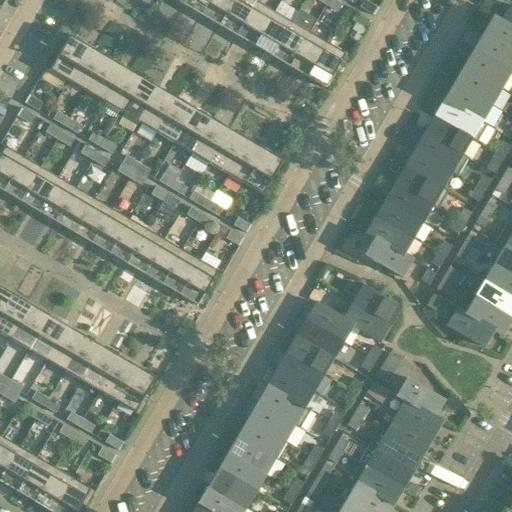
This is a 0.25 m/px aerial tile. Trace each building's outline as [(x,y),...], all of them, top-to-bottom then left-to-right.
[(201,16),(209,0),(186,0),(183,6),(201,16)] [(233,0),(209,0),(201,16),(218,26),(233,0)] [(233,0),(218,26),(236,37),(256,2),(252,0),(233,0)] [(342,5),(334,0),(328,0),(325,6),(338,13),(342,5)] [(364,0),(363,0),(359,7),(374,16),(378,8),(364,0)] [(274,13),(256,2),(236,37),(254,47),(274,13)] [(511,8),(503,23),(503,24),(511,29),(511,8)] [(254,47),(271,57),(292,23),(274,13),(254,47)] [(356,13),(352,21),(366,29),(371,21),(356,13)] [(511,29),(503,24),(503,23),(495,18),(485,36),(511,51),(511,29)] [(309,33),(292,23),(271,57),(289,68),(309,33)] [(289,68),(307,78),(327,44),(309,33),(289,68)] [(49,70),(68,81),(88,47),(69,36),(49,70)] [(511,73),(511,70),(511,51),(485,36),(476,51),(475,52),(511,73)] [(350,57),(327,44),(307,78),(325,89),(336,70),(340,73),(350,57)] [(105,57),(88,47),(68,81),(85,91),(105,57)] [(465,69),(501,90),(511,73),(475,52),(476,51),(474,50),(463,69),(465,70),(465,69)] [(85,91),(103,102),(123,67),(105,57),(85,91)] [(141,78),(123,67),(103,102),(121,112),(141,78)] [(491,106),(501,90),(465,69),(465,70),(455,86),(491,106)] [(158,88),(141,78),(121,112),(138,123),(158,88)] [(482,122),(491,106),(455,86),(446,102),(481,123),(482,122)] [(138,123),(156,133),(176,99),(158,88),(138,123)] [(42,103),(28,95),(24,103),(37,111),(42,103)] [(194,109),(176,99),(156,133),(173,143),(194,109)] [(472,140),(471,140),(476,143),(487,125),(482,122),(481,123),(446,102),(436,119),(472,140)] [(21,109),(16,117),(30,124),(34,116),(21,109)] [(173,143),(191,154),(211,119),(194,109),(173,143)] [(52,120),(64,127),(69,119),(57,112),(52,120)] [(69,119),(64,127),(77,134),(81,126),(69,119)] [(229,130),(211,119),(191,154),(209,164),(229,130)] [(462,156),(471,140),(472,140),(436,119),(426,135),(462,156)] [(57,140),(62,132),(49,125),(45,133),(57,140)] [(209,164),(226,174),(247,140),(229,130),(209,164)] [(74,139),(62,132),(57,140),(69,148),(74,139)] [(100,148),(105,140),(92,133),(87,141),(100,148)] [(466,159),(462,156),(426,135),(416,152),(452,173),(457,176),(466,159)] [(117,147),(105,140),(100,148),(112,155),(117,147)] [(264,150),(247,140),(226,174),(244,185),(264,150)] [(495,154),(503,158),(510,147),(502,142),(495,154)] [(0,154),(0,190),(3,192),(23,157),(4,147),(0,154)] [(283,161),(269,153),(264,150),(244,185),(262,196),(283,161)] [(443,189),(452,173),(416,152),(407,167),(407,169),(442,190),(443,189)] [(109,160),(97,153),(92,161),(104,168),(109,160)] [(497,169),(503,158),(495,154),(489,164),(497,169)] [(121,164),(133,171),(138,163),(126,156),(121,164)] [(3,192),(20,202),(41,168),(23,157),(3,192)] [(133,171),(145,178),(150,170),(138,163),(133,171)] [(117,172),(129,179),(133,171),(121,164),(117,172)] [(407,169),(407,167),(405,166),(395,184),(433,206),(432,207),(437,210),(448,192),(443,189),(442,190),(407,169)] [(58,178),(41,168),(20,202),(38,213),(58,178)] [(511,170),(507,168),(501,179),(509,184),(511,177),(511,170)] [(141,186),(145,178),(133,171),(129,179),(141,186)] [(170,189),(175,181),(163,174),(158,182),(170,189)] [(476,187),(484,191),(490,180),(482,176),(476,187)] [(38,213),(56,223),(76,189),(58,178),(38,213)] [(509,184),(501,179),(494,190),(502,194),(509,184)] [(187,188),(175,181),(170,189),(183,196),(187,188)] [(423,223),(432,207),(433,206),(395,184),(385,202),(387,203),(387,202),(423,223)] [(163,202),(167,194),(155,187),(150,195),(163,202)] [(477,202),(484,191),(476,187),(469,197),(477,202)] [(56,223),(73,233),(93,199),(76,189),(56,223)] [(180,202),(167,194),(163,202),(175,209),(180,202)] [(193,203),(206,210),(210,202),(198,194),(193,203)] [(73,233),(91,244),(111,209),(93,199),(73,233)] [(488,201),(481,212),(489,217),(496,206),(488,201)] [(222,209),(210,202),(206,210),(218,217),(222,209)] [(413,239),(423,223),(387,202),(387,203),(378,219),(413,239)] [(167,205),(164,211),(171,216),(175,209),(167,205)] [(198,223),(203,215),(190,208),(186,216),(198,223)] [(91,244),(109,254),(129,220),(111,209),(91,244)] [(456,220),(464,225),(471,214),(463,209),(456,220)] [(489,217),(481,212),(475,223),(483,228),(489,217)] [(215,222),(203,215),(198,223),(210,230),(215,222)] [(238,218),(233,226),(246,234),(251,226),(238,218)] [(404,255),(413,239),(378,219),(367,236),(376,241),(376,240),(403,256),(404,255)] [(109,254),(126,265),(146,230),(129,220),(109,254)] [(464,225),(456,220),(450,231),(458,235),(464,225)] [(495,243),(503,248),(511,252),(511,230),(505,226),(495,243)] [(126,265),(144,275),(164,240),(146,230),(126,265)] [(230,231),(225,239),(239,247),(243,239),(230,231)] [(468,234),(462,246),(470,250),(476,239),(468,234)] [(144,275),(161,285),(182,251),(164,240),(144,275)] [(376,240),(376,241),(366,257),(401,278),(412,259),(404,255),(403,256),(376,240)] [(437,253),(445,258),(451,247),(443,242),(437,253)] [(470,250),(462,246),(455,256),(463,261),(470,250)] [(511,252),(503,248),(493,264),(511,275),(511,252)] [(161,285),(179,296),(199,261),(182,251),(161,285)] [(438,268),(445,258),(437,253),(430,264),(438,268)] [(218,272),(199,261),(179,296),(197,306),(218,272)] [(511,297),(511,275),(493,264),(484,281),(511,297)] [(449,268),(442,279),(450,283),(457,272),(449,268)] [(420,281),(428,286),(435,274),(427,270),(420,281)] [(450,283),(442,279),(436,289),(444,294),(450,283)] [(509,318),(511,313),(511,297),(484,281),(474,297),(509,318)] [(352,303),(387,324),(397,307),(362,286),(352,303)] [(0,317),(13,295),(0,287),(0,317)] [(13,295),(0,317),(0,333),(11,340),(31,306),(13,295)] [(440,300),(432,295),(426,306),(434,311),(440,300)] [(474,297),(465,312),(464,314),(492,330),(491,331),(499,336),(509,318),(474,297)] [(377,342),(387,324),(352,303),(343,319),(342,320),(353,326),(352,327),(377,342)] [(308,322),(343,343),(352,327),(353,326),(342,320),(343,319),(318,304),(308,322)] [(48,316),(31,306),(11,340),(28,350),(48,316)] [(464,314),(465,312),(457,307),(446,326),(481,347),(491,331),(492,330),(464,314)] [(48,316),(28,350),(46,361),(66,326),(48,316)] [(333,359),(343,343),(308,322),(298,338),(333,359)] [(84,337),(66,326),(46,361),(64,371),(84,337)] [(84,337),(64,371),(81,382),(101,347),(84,337)] [(323,376),(333,359),(298,338),(288,355),(323,376)] [(367,356),(375,361),(381,351),(373,346),(367,356)] [(119,357),(101,347),(81,382),(99,392),(119,357)] [(389,353),(384,361),(395,368),(402,357),(389,353)] [(314,392),(323,376),(288,355),(279,370),(278,372),(314,392)] [(375,361),(367,356),(360,368),(368,372),(375,361)] [(119,357),(99,392),(116,402),(137,368),(119,357)] [(384,361),(380,369),(391,375),(395,368),(384,361)] [(155,378),(137,368),(116,402),(140,416),(149,400),(144,397),(155,378)] [(304,409),(304,408),(314,392),(278,372),(279,370),(277,369),(267,387),(304,409)] [(387,382),(391,375),(380,369),(375,376),(387,382)] [(0,385),(6,388),(11,380),(0,373),(0,385)] [(395,397),(403,402),(404,401),(431,416),(432,415),(441,399),(406,378),(395,397)] [(347,390),(355,394),(361,384),(353,379),(347,390)] [(11,380),(6,388),(18,396),(23,388),(11,380)] [(372,382),(365,394),(373,398),(380,387),(372,382)] [(310,411),(304,408),(304,409),(267,387),(257,404),(294,426),(299,429),(310,411)] [(14,404),(18,396),(6,388),(1,396),(14,404)] [(349,406),(355,394),(347,390),(341,401),(349,406)] [(43,407),(48,399),(36,391),(31,399),(43,407)] [(60,406),(48,399),(43,407),(55,414),(60,406)] [(442,422),(432,415),(431,416),(404,401),(403,402),(394,417),(432,439),(442,422)] [(35,420),(40,412),(28,404),(23,413),(35,420)] [(249,422),(284,442),(294,426),(257,404),(247,421),(249,422)] [(359,404),(353,415),(360,420),(367,409),(359,404)] [(52,419),(40,412),(35,420),(48,427),(52,419)] [(78,427),(83,419),(71,412),(66,420),(78,427)] [(328,423),(336,428),(342,417),(334,412),(328,423)] [(360,420),(353,415),(346,426),(354,431),(360,420)] [(422,456),(432,439),(394,417),(384,434),(422,456)] [(95,426),(83,419),(78,427),(90,434),(95,426)] [(275,459),(284,442),(249,422),(239,438),(275,459)] [(329,439),(336,428),(328,423),(321,434),(329,439)] [(71,440),(75,432),(63,425),(58,433),(71,440)] [(87,439),(75,432),(71,440),(83,447),(87,439)] [(412,474),(422,456),(384,434),(375,451),(410,471),(409,472),(412,474)] [(124,443),(109,435),(105,443),(119,451),(124,443)] [(0,480),(19,447),(1,437),(0,439),(0,480)] [(265,476),(275,459),(239,438),(230,455),(265,476)] [(339,438),(333,448),(341,453),(347,442),(339,438)] [(308,456),(316,461),(322,450),(314,446),(308,456)] [(0,482),(16,492),(37,458),(19,447),(0,480),(0,482)] [(111,464),(116,456),(101,447),(97,455),(111,464)] [(359,463),(365,467),(400,488),(409,472),(410,471),(375,451),(368,447),(359,463)] [(341,453),(333,448),(327,459),(335,464),(341,453)] [(255,492),(265,476),(230,455),(221,470),(220,471),(255,492)] [(310,472),(316,461),(308,456),(302,467),(310,472)] [(34,503),(54,468),(37,458),(16,492),(34,503)] [(390,504),(400,488),(365,467),(355,484),(390,504)] [(50,511),(52,511),(72,478),(54,468),(34,503),(50,511)] [(220,471),(221,470),(219,469),(208,487),(245,509),(255,492),(220,471)] [(320,471),(313,482),(321,486),(328,475),(320,471)] [(86,508),(95,492),(72,478),(52,511),(77,511),(81,505),(86,508)] [(289,489),(297,494),(303,484),(295,479),(289,489)] [(321,486),(313,482),(307,492),(315,497),(321,486)] [(365,511),(385,511),(390,504),(355,484),(345,500),(365,511)] [(212,511),(243,511),(245,509),(208,487),(198,505),(200,506),(200,505),(212,511)] [(290,505),(297,494),(289,489),(282,501),(290,505)] [(365,511),(345,500),(338,511),(365,511)]
